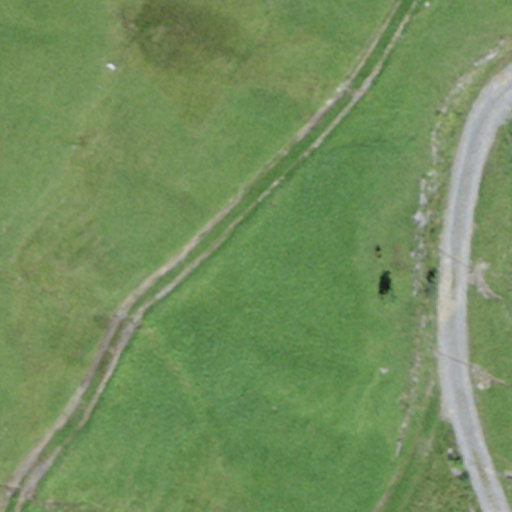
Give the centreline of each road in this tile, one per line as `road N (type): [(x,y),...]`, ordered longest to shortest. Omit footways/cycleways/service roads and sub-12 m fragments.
road 1 (track): [(489,511),(467,461),(452,378),(464,191),(492,109),(511,92)]
road 2 (track): [(389,511),(422,463),(452,378)]
